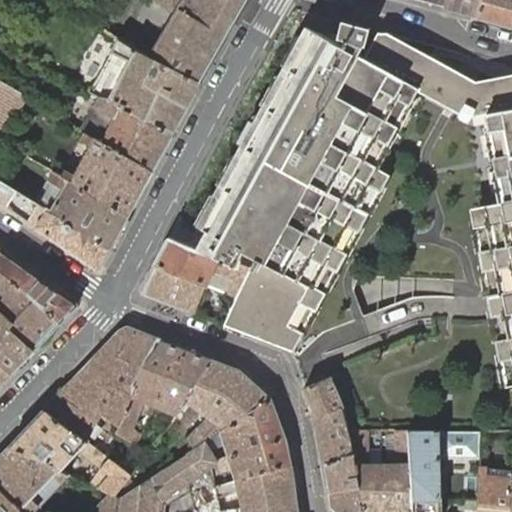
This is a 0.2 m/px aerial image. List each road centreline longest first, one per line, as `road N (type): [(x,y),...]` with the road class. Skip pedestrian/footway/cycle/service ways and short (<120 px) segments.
road 1 (tertiary): [(110,296),(274,0)]
road 2 (residential): [(315,511),(302,427),(279,372),(259,356),(110,296)]
road 3 (tertiary): [(345,0),(511,45)]
road 4 (tertiary): [(0,423),(110,296)]
road 5 (residential): [(110,296),(0,223)]
